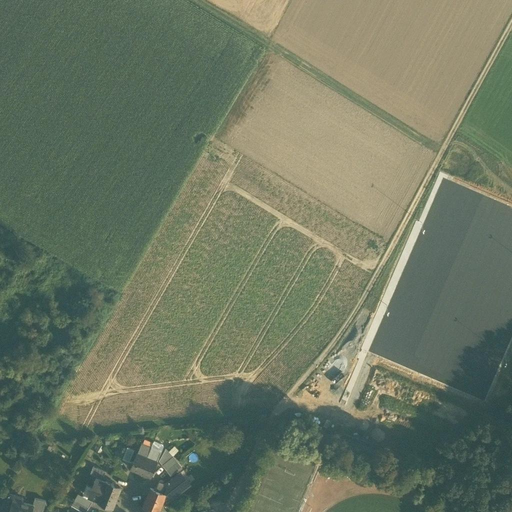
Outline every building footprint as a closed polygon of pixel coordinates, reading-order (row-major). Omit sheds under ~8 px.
[(113,436),(105,437),(105,445),(114,444),(113,436)] [(151,447),(161,451),(163,445),(154,441),(151,447)] [(142,443),(137,454),(147,458),(151,447),(142,443)] [(168,452),(172,456),(178,450),(174,446),(168,452)] [(122,459),(129,461),(134,450),(127,448),(122,459)] [(159,460),(162,465),(173,457),(172,456),(168,452),(165,450),(159,460)] [(27,453),(19,454),(20,461),(28,461),(27,453)] [(140,473),(147,458),(137,454),(131,469),(140,473)] [(162,465),(166,470),(177,461),(173,457),(162,465)] [(156,462),(147,458),(140,473),(150,477),(156,462)] [(181,467),(177,461),(166,470),(171,476),(181,467)] [(90,473),(102,478),(105,472),(93,467),(90,473)] [(176,477),(184,488),(190,483),(181,473),(176,477)] [(86,484),(90,485),(94,475),(90,474),(86,484)] [(150,488),(146,498),(161,504),(163,499),(168,500),(184,488),(176,477),(166,485),(159,482),(156,490),(150,488)] [(96,479),(92,488),(102,492),(105,483),(96,479)] [(105,483),(102,492),(117,498),(120,488),(105,482),(105,483)] [(89,497),(92,488),(86,486),(82,496),(88,500),(89,497)] [(98,501),(102,492),(92,488),(89,497),(98,501)] [(113,508),(117,498),(102,492),(98,501),(98,502),(113,508)] [(9,500),(12,501),(12,500),(21,502),(22,497),(11,494),(9,494),(8,496),(7,498),(9,500)] [(81,497),(78,502),(89,508),(92,502),(88,500),(82,496),(81,496),(81,497)] [(32,510),(41,511),(42,511),(46,501),(35,498),(33,506),(32,510)] [(152,511),(158,511),(161,504),(146,498),(142,508),(152,511)] [(0,511),(8,511),(11,502),(4,499),(2,506),(0,505),(0,511)] [(12,501),(11,502),(8,511),(31,511),(32,510),(33,506),(21,502),(12,500),(12,501)] [(82,511),(86,511),(89,508),(78,502),(75,508),(82,511)] [(197,506),(198,511),(206,510),(210,509),(208,503),(197,506)]
